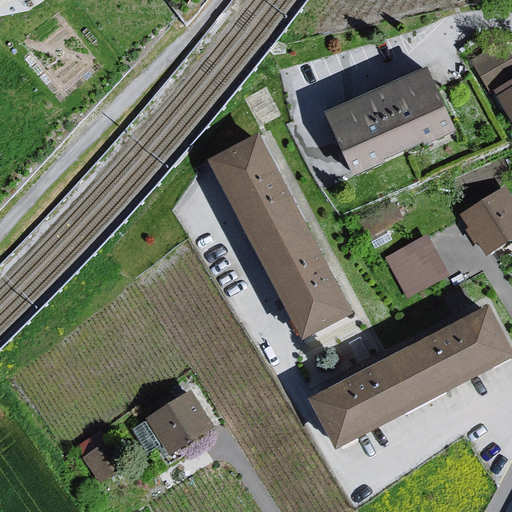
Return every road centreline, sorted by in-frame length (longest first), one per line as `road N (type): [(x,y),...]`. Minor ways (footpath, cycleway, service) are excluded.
road 1 (track): [(212,0),(0,228)]
road 2 (residential): [(511,31),(465,31),(340,87)]
